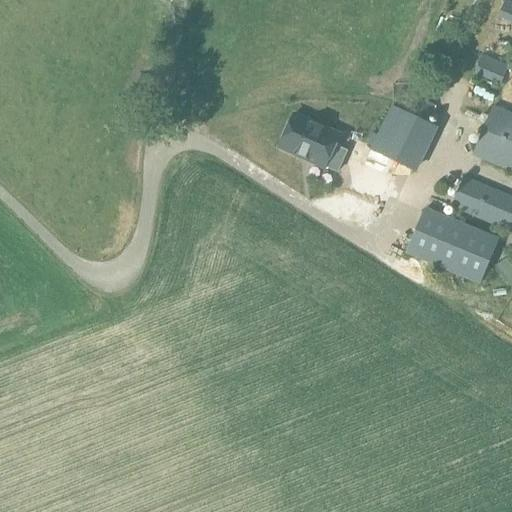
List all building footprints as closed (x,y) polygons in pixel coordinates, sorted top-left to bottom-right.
[(511,24),(511,4),(506,2),(499,19),(511,24)] [(481,57),(473,75),(500,86),(508,68),(481,57)] [(511,171),(511,113),(495,106),(474,155),(511,171)] [(294,115),(279,147),(325,168),(325,167),(337,172),(347,152),(335,146),(339,135),(294,115)] [(413,171),(431,133),(393,115),(375,154),(413,171)] [(511,231),(511,197),(464,178),(452,206),(511,231)] [(480,284),(498,241),(425,210),(407,253),(480,284)]
